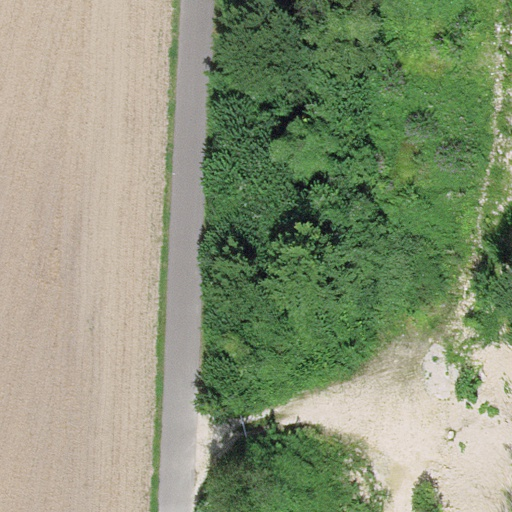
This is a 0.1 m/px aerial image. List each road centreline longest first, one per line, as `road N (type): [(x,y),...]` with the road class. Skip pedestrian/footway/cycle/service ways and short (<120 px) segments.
road 1 (track): [(200,442),(323,405),(465,316),(511,29)]
road 2 (track): [(195,511),(215,0)]
